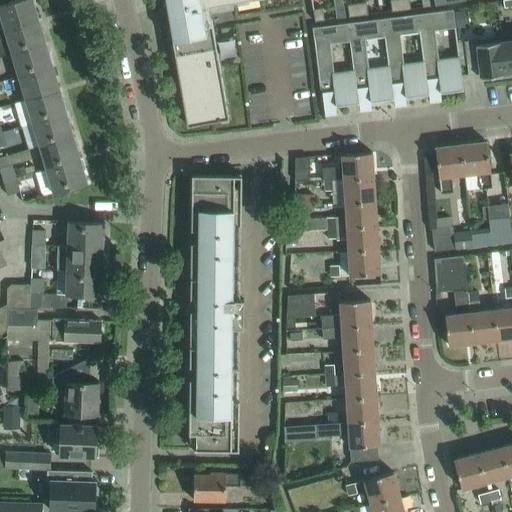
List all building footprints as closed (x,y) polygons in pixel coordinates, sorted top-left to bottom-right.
[(38,19),(32,0),(14,0),(0,4),(0,13),(5,29),(38,19)] [(228,117),(210,13),(209,13),(207,5),(236,0),(165,0),(166,1),(165,1),(187,125),(228,117)] [(401,9),(399,0),(390,0),(391,11),(401,9)] [(409,0),(399,0),(401,9),(410,8),(409,0)] [(356,3),(357,9),(358,15),(367,14),(366,1),(356,3)] [(358,15),(357,9),(356,3),(347,4),(349,16),(358,15)] [(313,8),(315,20),(324,19),(322,7),(313,8)] [(466,7),(453,9),(455,27),(468,25),(466,7)] [(453,9),(418,13),(420,31),(419,31),(423,61),(424,61),(427,82),(439,80),(440,92),(463,89),(459,56),(438,59),(434,29),(455,27),(453,9)] [(428,93),(427,82),(424,61),(423,61),(404,63),(400,34),(419,31),(420,31),(418,13),(383,18),(386,36),(385,36),(388,65),(389,65),(392,86),(404,84),(405,96),(428,93)] [(393,98),(392,86),(389,65),(388,65),(369,68),(365,38),(385,36),(386,36),(383,18),(348,22),(350,40),(349,40),(353,70),(354,70),(357,90),(369,89),(370,100),(393,98)] [(45,42),(38,19),(5,29),(11,52),(45,42)] [(358,102),(357,90),(354,70),(353,70),(334,72),(330,43),(349,40),(350,40),(348,22),(312,27),(321,95),(334,94),(335,105),(358,102)] [(511,71),(511,34),(498,36),(503,74),(503,73),(503,72),(511,71)] [(503,74),(498,36),(464,40),(467,64),(478,62),(480,76),(503,74)] [(52,65),(45,42),(11,52),(18,75),(52,65)] [(59,89),(52,65),(18,75),(25,99),(59,89)] [(66,112),(59,89),(25,99),(32,122),(66,112)] [(73,135),(66,112),(32,122),(39,145),(73,135)] [(80,158),(73,135),(39,145),(46,168),(80,158)] [(486,141),(460,144),(463,173),(490,170),(486,141)] [(463,173),(460,144),(435,147),(441,191),(453,190),(451,175),(463,173)] [(323,167),(323,179),(374,176),(372,151),(341,154),(342,166),(323,167)] [(311,180),(309,156),(295,157),(294,181),(311,180)] [(87,182),(80,158),(46,168),(53,192),(87,182)] [(0,167),(0,170),(3,181),(16,177),(12,164),(0,167)] [(23,167),(15,169),(17,177),(25,174),(23,168),(23,167)] [(234,326),(234,298),(233,298),(234,175),(191,174),(191,187),(192,187),(192,192),(196,192),(196,208),(191,208),(191,229),(192,229),(198,229),(198,242),(191,242),(191,255),(191,260),(195,260),(195,276),(190,276),(190,285),(189,284),(188,283),(187,284),(188,286),(188,289),(188,292),(188,294),(188,297),(194,297),(193,310),(190,310),(191,366),(196,366),(196,379),(189,378),(189,392),(189,396),(194,396),(194,413),(189,412),(189,434),(190,434),(196,434),(196,447),(194,447),(194,449),(231,450),(232,326),(234,326)] [(375,200),(374,176),(323,179),(324,190),(332,189),(333,203),(345,202),(375,200)] [(20,191),(16,177),(3,181),(7,194),(20,191)] [(294,196),(294,206),(315,204),(314,195),(294,196)] [(377,224),(375,200),(345,202),(346,216),(327,217),(327,228),(377,224)] [(486,227),(470,230),(472,246),(511,241),(510,232),(511,231),(508,203),(483,206),(486,227)] [(315,209),(315,204),(294,206),(283,206),(285,231),(297,230),(309,229),(308,218),(308,210),(315,209)] [(327,228),(327,217),(308,218),(309,229),(327,228)] [(69,221),(68,245),(102,247),(103,222),(69,221)] [(378,248),(377,224),(327,228),(328,238),(337,237),(337,240),(347,239),(348,250),(378,248)] [(453,225),(431,228),(434,250),(472,246),(470,230),(453,232),(453,225)] [(32,230),(31,244),(45,244),(45,230),(32,230)] [(297,230),(285,231),(286,243),(298,242),(297,230)] [(44,258),(45,244),(31,244),(31,258),(44,258)] [(501,244),(502,280),(510,280),(509,244),(501,244)] [(101,271),(102,247),(68,245),(68,269),(101,271)] [(380,272),(378,248),(348,250),(349,274),(380,272)] [(472,342),(467,292),(464,256),(434,258),(437,291),(453,290),(456,313),(445,314),(448,345),(472,342)] [(339,264),(330,265),(330,276),(339,275),(339,264)] [(101,295),(101,271),(68,269),(67,294),(101,295)] [(30,278),(30,284),(30,294),(43,294),(43,279),(30,278)] [(29,308),(30,294),(30,284),(11,284),(7,288),(7,304),(7,307),(29,308)] [(496,339),(493,309),(479,310),(476,291),(467,292),(472,342),(496,339)] [(288,295),(287,330),(296,329),(295,316),(315,315),(314,293),(288,295)] [(339,301),(340,315),(323,316),(323,326),(371,323),(370,299),(339,301)] [(511,337),(511,306),(493,309),(496,339),(511,337)] [(29,308),(7,307),(7,329),(6,339),(37,339),(49,339),(52,339),(53,318),(37,318),(37,308),(29,308)] [(100,319),(53,318),(52,339),(52,340),(100,342),(100,319)] [(373,347),(371,323),(323,326),(322,326),(322,338),(342,337),(343,349),(373,347)] [(301,331),(290,332),(290,340),(302,339),(301,331)] [(375,371),(373,347),(343,349),(344,373),(375,371)] [(56,374),(52,377),(51,384),(65,384),(65,413),(97,413),(97,382),(88,382),(89,357),(56,374)] [(7,361),(7,390),(21,390),(21,375),(23,375),(23,361),(7,361)] [(325,375),(335,374),(335,364),(324,365),(325,375)] [(49,366),(37,366),(37,384),(48,377),(49,366)] [(376,395),(375,371),(344,373),(335,374),(325,375),(326,385),(336,385),(345,384),(346,397),(376,395)] [(378,420),(376,395),(346,397),(347,422),(378,420)] [(335,413),(328,413),(328,423),(338,422),(338,412),(335,413)] [(380,444),(378,420),(347,422),(338,422),(328,423),(317,424),(309,425),(310,438),(348,435),(350,460),(378,459),(377,444),(380,444)] [(95,456),(96,424),(61,423),(59,454),(95,456)] [(508,475),(511,474),(511,442),(500,446),(508,475)] [(508,475),(500,446),(477,452),(485,482),(508,475)] [(49,469),(49,453),(6,451),(5,467),(47,469),(49,469)] [(485,482),(477,452),(454,458),(462,488),(485,482)] [(91,470),(49,469),(47,469),(47,481),(51,481),(50,510),(94,511),(95,481),(91,481),(91,470)] [(393,471),(364,479),(370,503),(400,494),(393,471)] [(225,472),(210,472),(210,474),(194,473),(193,499),(225,500),(225,484),(255,485),(255,473),(254,473),(225,473),(225,472)] [(355,482),(347,484),(349,494),(357,491),(355,482)] [(498,488),(488,491),(490,501),(501,498),(498,488)] [(488,491),(477,494),(479,504),(490,501),(488,491)] [(404,511),(400,494),(370,503),(352,508),(353,511),(404,511)] [(41,511),(42,503),(0,501),(0,511),(41,511)] [(503,511),(501,503),(494,505),(496,511),(503,511)]
